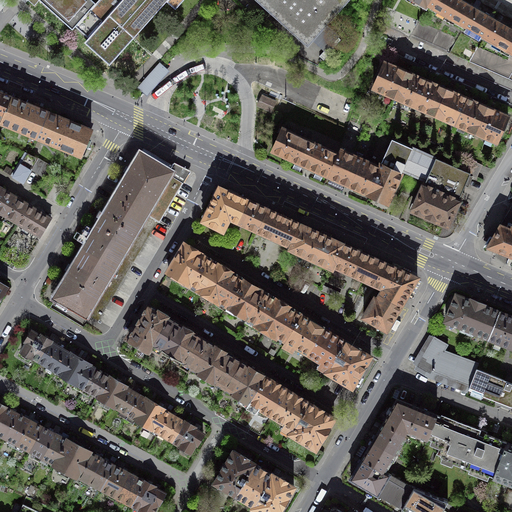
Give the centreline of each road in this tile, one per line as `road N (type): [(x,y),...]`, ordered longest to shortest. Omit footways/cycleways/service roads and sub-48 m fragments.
road 1 (secondary): [(451,262),(214,158)]
road 2 (residential): [(105,350),(324,480)]
road 3 (residential): [(143,289),(359,419)]
road 4 (residential): [(395,358),(179,228)]
road 5 (residential): [(193,485),(0,381)]
road 6 (residential): [(126,119),(29,281)]
road 7 (secondary): [(126,119),(0,65)]
road 8 (residential): [(511,98),(389,43)]
road 9 (residential): [(511,420),(387,372)]
